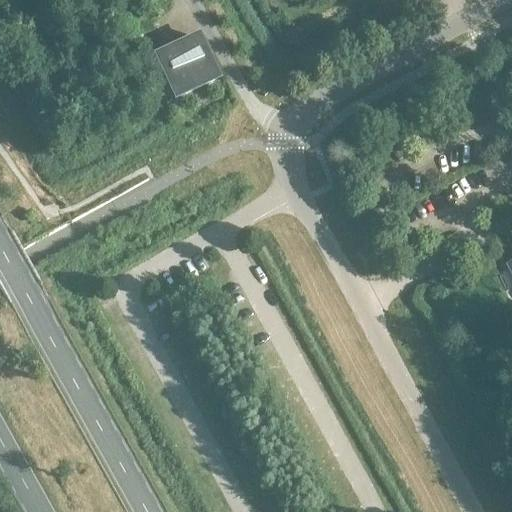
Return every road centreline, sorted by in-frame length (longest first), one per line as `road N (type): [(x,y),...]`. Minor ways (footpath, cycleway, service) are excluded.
road 1 (unclassified): [(474,511),(280,156),(283,125),(293,114),(467,17)]
road 2 (primary): [(145,511),(0,257)]
